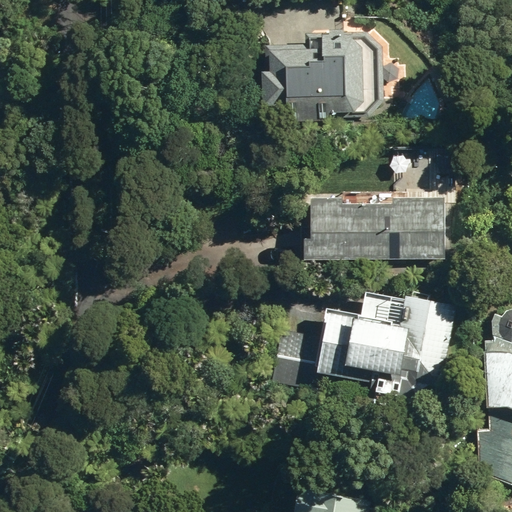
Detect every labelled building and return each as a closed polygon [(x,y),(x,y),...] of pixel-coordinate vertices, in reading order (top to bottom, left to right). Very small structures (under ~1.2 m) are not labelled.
[(327,20),(326,2),(292,2),(293,20),(275,20),(275,38),(228,37),(227,118),(263,118),(263,127),(329,127),(329,124),(354,125),(376,104),(375,47),(348,23),(329,23),(330,20),(327,20)] [(480,188),(508,196),(511,181),(511,170),(488,163),(480,188)] [(292,237),(292,263),(437,260),(436,195),(381,196),(382,204),(366,195),(344,195),(332,201),(332,196),(299,196),(299,237),(292,237)] [(264,385),(408,407),(411,387),(435,391),(449,303),(397,294),(396,299),(357,293),(355,314),(318,308),(314,336),(273,329),(264,385)] [(475,473),(511,487),(511,309),(509,309),(504,308),(501,309),(497,311),(494,314),(493,316),(486,313),(483,320),(485,340),(477,340),(478,350),(473,350),(476,406),(483,406),(485,431),(473,432),(475,473)] [(361,511),(363,499),(282,488),(278,511),(361,511)]
